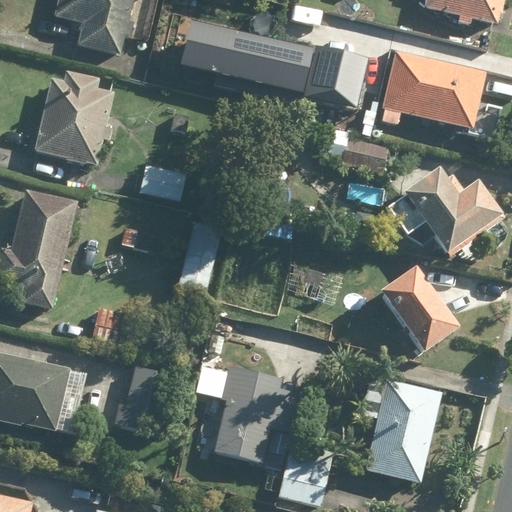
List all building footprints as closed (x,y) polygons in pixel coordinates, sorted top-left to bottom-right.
[(82,28),(77,49),(118,59),(123,39),(130,40),(133,26),(128,25),(133,0),(57,0),(52,21),(82,28)] [(358,32),(192,0),(175,0),(167,41),(350,76),(358,32)] [(508,0),(428,0),(427,19),(507,25),(508,0)] [(485,76),(392,55),(379,112),(471,134),(485,76)] [(239,77),(188,66),(184,88),(235,99),(239,77)] [(111,97),(94,93),(96,83),(64,76),(62,86),(49,83),(33,155),(96,168),(111,97)] [(158,111),(132,110),(132,132),(157,133),(158,111)] [(349,136),(326,131),(321,159),(344,163),(349,136)] [(389,151),(351,143),(345,170),(383,178),(389,151)] [(432,156),(391,153),(390,173),(430,177),(432,156)] [(185,179),(144,169),(137,198),(179,207),(185,179)] [(497,223),(472,188),(452,201),(433,175),(400,198),(444,260),(497,223)] [(53,315),(75,204),(23,194),(10,255),(0,252),(0,289),(24,294),(21,308),(53,315)] [(221,237),(194,230),(177,290),(205,297),(221,237)] [(155,240),(126,232),(121,250),(150,258),(155,240)] [(330,277),(302,268),(295,291),(322,300),(330,277)] [(456,334),(411,273),(376,298),(421,359),(456,334)] [(94,330),(136,339),(140,321),(98,312),(94,330)] [(136,339),(94,330),(90,350),(132,359),(136,339)] [(85,378),(0,357),(0,420),(70,438),(85,378)] [(281,381),(226,369),(218,404),(223,405),(213,457),(262,467),(269,431),(291,435),(299,396),(279,392),(281,381)] [(117,404),(111,432),(168,443),(181,379),(135,370),(128,407),(117,404)] [(422,489),(441,397),(383,385),(364,478),(422,489)] [(320,511),(331,459),(289,451),(278,503),(320,511)] [(0,511),(28,511),(30,506),(0,500),(0,511)]
